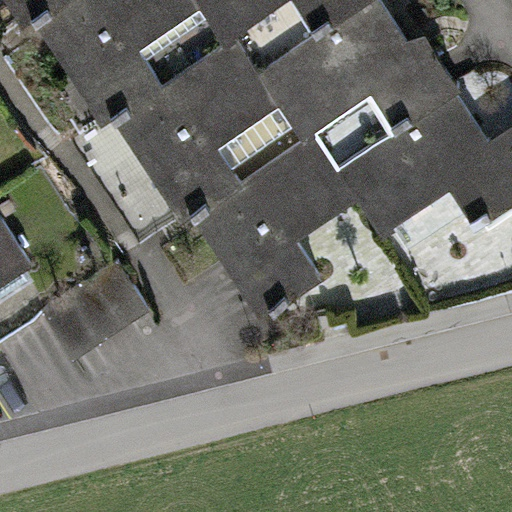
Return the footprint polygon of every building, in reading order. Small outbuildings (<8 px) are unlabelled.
[(14,0),(23,12),(33,5),(37,11),(54,0),(14,0)] [(54,0),(37,11),(102,110),(112,103),(116,110),(163,78),(130,28),(172,0),(54,0)] [(201,0),(226,36),(236,30),(226,15),(248,0),(300,0),(318,26),(358,0),(201,0)] [(415,50),(382,0),(358,0),(318,26),(259,65),(272,84),(305,134),(315,127),(305,112),(364,73),(397,123),(453,87),(460,83),(431,39),(415,50)] [(259,65),(236,30),(226,36),(163,78),(116,110),(181,208),(191,201),(195,207),(242,176),(209,126),(272,84),(259,65)] [(511,134),(493,147),(453,87),(397,123),(338,162),(359,193),(384,231),(394,225),(384,210),(442,172),(475,222),(511,197),(511,134)] [(338,162),(315,127),(305,134),(242,176),(195,207),(260,305),(269,299),(273,305),(321,273),(288,223),(342,188),(349,200),(359,193),(338,162)] [(31,260),(0,213),(0,264),(14,255),(21,266),(31,260)] [(118,258),(94,274),(124,322),(149,306),(118,258)] [(14,262),(0,271),(0,295),(21,326),(46,309),(44,306),(14,262)] [(94,274),(69,290),(100,338),(124,322),(94,274)] [(69,290),(44,306),(46,309),(75,354),(100,338),(69,290)] [(0,295),(0,339),(21,326),(0,295)]
